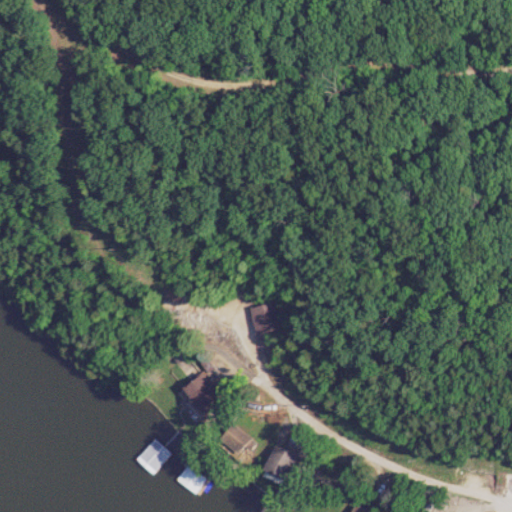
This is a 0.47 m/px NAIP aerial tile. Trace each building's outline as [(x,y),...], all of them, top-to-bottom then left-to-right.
[(258,307),(262,335),(287,331),(283,303),(258,307)] [(208,412),(226,400),(210,377),(192,389),(208,412)] [(162,470),(174,455),(158,442),(145,457),(162,470)] [(273,471),(297,479),(305,454),(282,446),(273,471)] [(208,479),(189,465),(177,480),(197,495),(208,479)]
